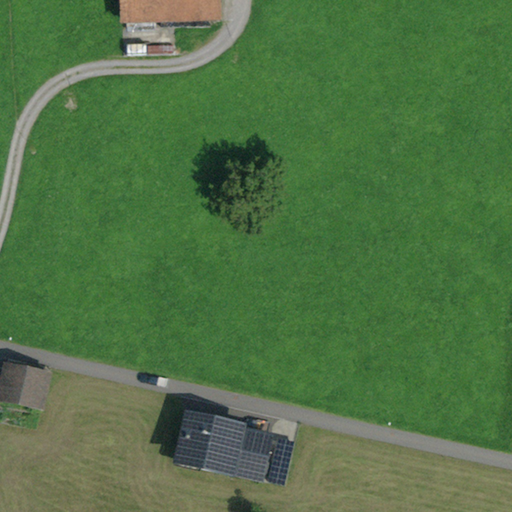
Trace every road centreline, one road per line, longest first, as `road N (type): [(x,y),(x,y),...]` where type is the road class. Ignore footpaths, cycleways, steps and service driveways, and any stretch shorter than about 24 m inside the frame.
road 1 (residential): [(0,351),(511,466)]
road 2 (track): [(0,220),(11,174),(54,90),(189,66),(239,26),(234,0)]
